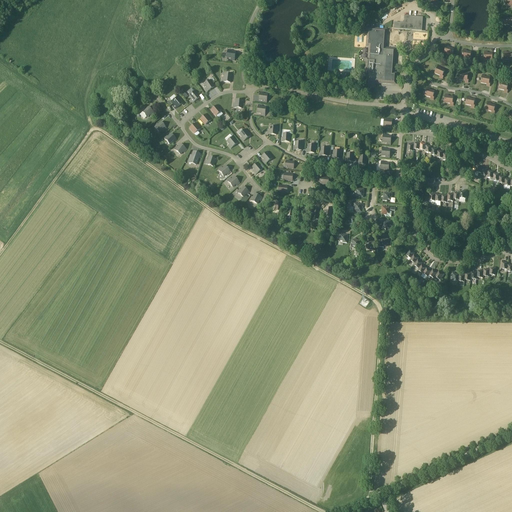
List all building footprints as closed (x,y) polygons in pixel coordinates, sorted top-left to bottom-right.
[(423,18),(405,17),(404,24),(394,23),(394,29),(422,31),(423,18)] [(394,51),(384,50),(384,43),(386,43),(387,30),(368,29),(366,47),(370,47),(370,60),(366,59),(365,75),(366,75),(366,86),(375,87),(376,82),(382,82),(382,84),(391,84),(394,51)] [(454,50),(449,48),(449,47),(447,46),(444,54),(450,55),(449,57),(452,58),(453,55),(452,55),(454,50)] [(235,53),(232,53),(232,51),(228,50),(227,59),(231,59),(231,61),(234,61),(235,53)] [(471,53),(466,52),(466,50),(463,50),(462,58),(468,59),(467,60),(471,61),(471,59),(470,58),(471,53)] [(492,54),(487,54),(487,52),(484,52),(484,60),(490,61),(490,62),(493,62),(493,60),(492,60),(492,54)] [(511,53),(506,53),(506,52),(503,52),(504,60),(510,60),(510,61),(511,61),(511,58),(511,59),(511,53)] [(445,71),(440,69),(441,67),(438,66),(435,74),(440,76),(439,78),(442,79),(443,77),(442,76),(445,71)] [(468,75),(463,74),(463,72),(460,72),(459,80),(465,81),(465,83),(468,83),(468,80),(467,80),(468,75)] [(230,79),(232,80),(233,76),(224,74),(224,79),(222,79),(222,82),(230,83),(230,79)] [(490,78),(485,77),(485,76),(482,75),(481,83),(487,84),(486,86),(489,86),(490,84),(489,84),(490,78)] [(213,88),(211,85),(213,84),(211,80),(204,85),(206,88),(204,89),(207,93),(213,88)] [(508,85),(504,84),(503,84),(503,82),(501,81),(499,89),(504,91),(504,92),(507,93),(508,91),(507,90),(508,85)] [(434,92),(429,91),(430,89),(427,88),(425,96),(431,98),(430,99),(433,100),(434,98),(433,97),(434,92)] [(196,95),(198,94),(195,91),(189,96),(191,99),(190,101),(193,104),(199,98),(196,95)] [(268,95),(264,95),(264,93),(260,92),(259,101),(263,101),(263,103),(267,103),(268,95)] [(453,98),(448,97),(448,95),(445,95),(444,103),(450,104),(450,105),(453,106),(453,103),(452,103),(453,98)] [(181,104),(179,101),(180,100),(178,97),(171,102),(174,105),(173,107),(175,110),(181,104)] [(475,100),(470,99),(470,97),(467,97),(466,105),(471,106),(471,108),(474,108),(475,106),(473,106),(475,100)] [(244,101),(236,100),(235,104),(233,104),(233,108),(241,109),(242,105),(243,105),(244,101)] [(495,106),(490,105),(491,103),(488,102),(486,110),(492,112),(491,113),(494,114),(495,112),(494,111),(495,106)] [(217,105),(211,111),(216,117),(222,111),(217,105)] [(266,108),(262,108),(262,106),(258,105),(257,114),(261,114),(261,116),(265,116),(266,108)] [(148,108),(145,110),(144,109),(141,112),(146,118),(150,115),(151,116),(154,114),(148,108)] [(211,120),(206,114),(200,120),(205,126),(211,120)] [(392,121),(384,120),(383,127),(391,128),(392,121)] [(166,129),(161,123),(158,125),(157,124),(154,127),(159,133),(162,130),(163,132),(166,129)] [(196,123),(189,129),(194,135),(201,129),(196,123)] [(279,127),(270,127),(270,131),(268,131),(268,135),(276,135),(277,131),(278,132),(279,127)] [(248,133),(245,129),(239,135),(242,138),(240,139),(243,142),(249,137),(247,134),(248,133)] [(292,135),(283,134),(283,138),(281,138),(281,142),(289,143),(290,139),(291,139),(292,135)] [(171,135),(168,137),(167,136),(164,139),(169,145),(172,142),(174,143),(176,141),(171,135)] [(391,137),(387,137),(387,135),(383,135),(382,143),(387,143),(386,145),(390,145),(391,137)] [(234,141),(236,140),(233,137),(227,142),(229,145),(228,146),(230,149),(237,144),(234,141)] [(304,143),(296,142),(295,147),(293,146),(293,150),(301,151),(302,147),(303,147),(304,143)] [(180,145),(178,148),(176,147),(174,150),(180,155),(183,152),(184,153),(187,150),(180,145)] [(315,150),(316,150),(317,146),(308,145),(308,149),(306,149),(306,153),(314,154),(315,150)] [(327,153),(329,153),(330,149),(326,148),(321,148),(321,152),(319,152),(319,156),(327,157),(327,153)] [(390,150),(386,150),(386,148),(382,148),(381,156),(386,157),(386,158),(389,159),(390,150)] [(342,152),(334,151),(334,155),(332,155),(332,159),(340,160),(340,155),(342,156),(342,152)] [(201,155),(193,152),(192,156),(190,155),(188,163),(196,165),(198,158),(200,159),(201,155)] [(269,156),(270,155),(268,152),(261,157),(264,160),(262,162),(265,165),(271,159),(269,156)] [(355,154),(347,154),(347,158),(345,158),(345,162),(353,162),(353,158),(355,159),(355,154)] [(217,160),(209,157),(208,161),(206,161),(205,165),(213,167),(214,163),(216,164),(217,160)] [(368,157),(360,157),(359,161),(358,161),(357,165),(366,165),(366,161),(368,161),(368,157)] [(389,164),(385,164),(385,162),(381,161),(380,170),(385,170),(385,172),(388,172),(389,164)] [(259,167),(261,166),(258,162),(252,168),(254,171),(253,172),(256,175),(262,170),(259,167)] [(225,167),(222,169),(221,168),(218,170),(223,177),(227,174),(228,175),(231,173),(225,167)] [(234,177),(231,180),(230,179),(227,181),(232,188),(236,185),(237,186),(240,184),(234,177)] [(246,194),(247,196),(249,193),(243,187),(241,190),(239,189),(237,193),(243,198),(246,194)] [(364,190),(356,189),(355,193),(357,193),(356,196),(359,196),(359,197),(363,198),(364,190)] [(392,194),(384,193),(383,201),(387,201),(387,200),(390,200),(390,198),(391,198),(392,194)] [(262,198),(254,194),(253,198),(251,197),(249,201),(257,204),(259,201),(260,201),(262,198)] [(362,205),(354,204),(353,212),(357,212),(360,213),(361,213),(362,205)] [(388,212),(390,212),(390,211),(390,208),(382,207),(381,215),(386,216),(386,214),(388,214),(388,212)] [(357,218),(349,217),(348,222),(350,222),(349,224),(352,224),(352,226),(356,226),(357,218)] [(390,222),(382,221),(381,229),(386,230),(386,228),(388,229),(388,226),(390,226),(390,222)] [(348,236),(340,235),(339,239),(340,239),(340,241),(343,242),(342,243),(347,244),(348,236)] [(388,240),(380,239),(379,247),(384,248),(384,246),(386,246),(386,244),(388,244),(388,240)] [(360,241),(352,240),(352,244),(353,245),(353,247),(355,247),(355,248),(359,249),(360,241)] [(372,247),(374,247),(374,242),(366,242),(365,250),(370,250),(370,249),(372,249),(372,247)] [(415,253),(411,251),(412,250),(410,248),(406,256),(411,259),(415,253)] [(415,256),(416,255),(415,253),(411,259),(410,261),(415,264),(419,258),(415,256)] [(419,269),(422,263),(419,261),(420,260),(419,258),(415,264),(414,266),(419,269)] [(426,268),(423,266),(424,265),(422,263),(419,269),(418,271),(423,274),(426,268)] [(426,268),(423,274),(428,277),(429,276),(432,270),(431,269),(430,271),(426,268)] [(432,270),(429,276),(434,279),(435,277),(439,272),(437,271),(436,272),(432,270)] [(445,274),(443,272),(442,274),(439,272),(435,277),(440,281),(445,274)]
